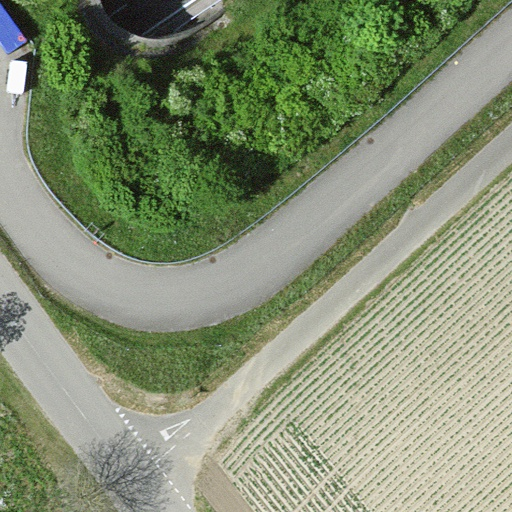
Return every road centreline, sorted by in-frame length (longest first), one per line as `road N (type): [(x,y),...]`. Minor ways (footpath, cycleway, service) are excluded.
road 1 (track): [(134,483),(511,142)]
road 2 (unclassified): [(156,511),(0,302)]
road 3 (motorway): [(0,89),(133,0)]
